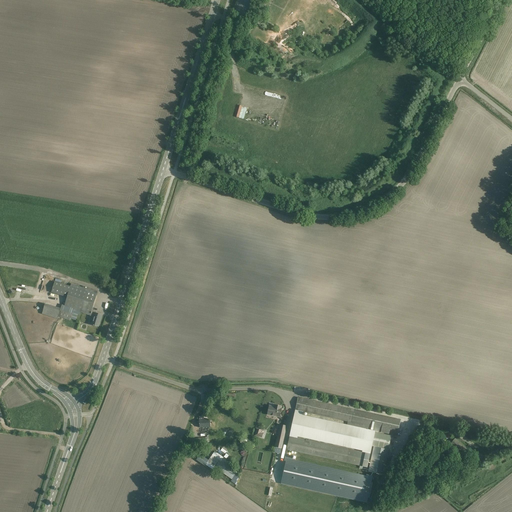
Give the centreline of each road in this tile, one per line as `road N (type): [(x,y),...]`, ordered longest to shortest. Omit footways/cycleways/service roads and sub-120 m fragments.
road 1 (unclassified): [(163,170),(319,215),(356,211),(409,173),(460,77)]
road 2 (tertiary): [(74,402),(89,391),(103,358),(163,170)]
road 3 (tertiary): [(163,170),(216,0)]
road 4 (track): [(199,390),(158,511)]
